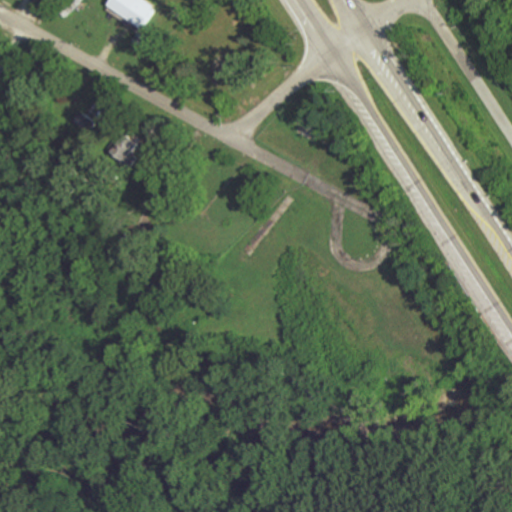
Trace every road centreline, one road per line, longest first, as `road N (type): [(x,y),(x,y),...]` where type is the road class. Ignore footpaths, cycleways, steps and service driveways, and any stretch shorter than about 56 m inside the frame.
road 1 (residential): [(0,13),(337,196),(341,251),(351,265),(375,273),(392,255),(386,231),(337,196)]
road 2 (trunk): [(332,58),(511,326)]
road 3 (residential): [(229,137),(406,0)]
road 4 (trunk): [(467,187),(364,33)]
road 5 (residential): [(422,0),(511,136)]
